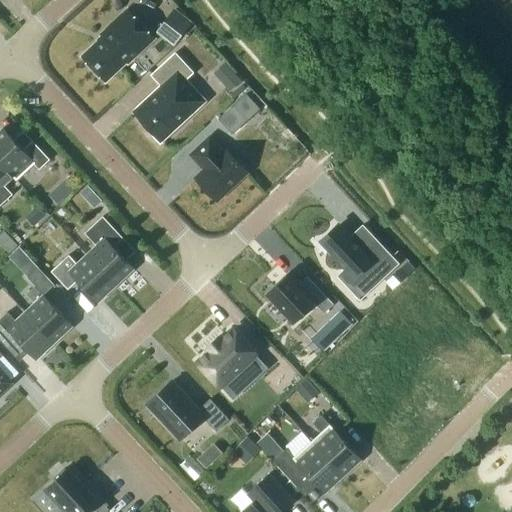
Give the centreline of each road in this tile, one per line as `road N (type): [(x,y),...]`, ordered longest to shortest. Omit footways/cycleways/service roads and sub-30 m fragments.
road 1 (residential): [(208,267),(13,53)]
road 2 (residential): [(511,373),(374,511)]
road 3 (residential): [(78,392),(208,267)]
road 4 (residential): [(187,511),(78,392)]
road 5 (residential): [(208,267),(319,167)]
